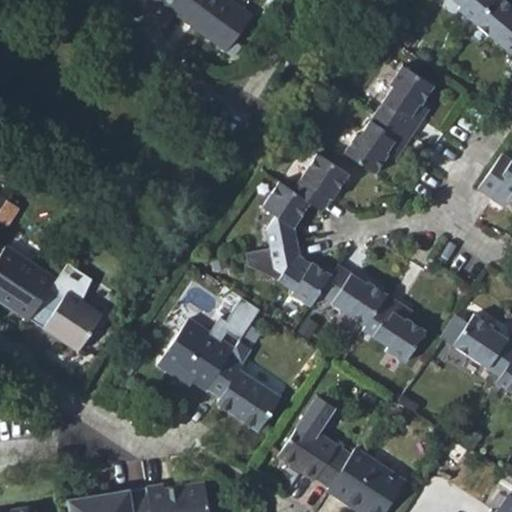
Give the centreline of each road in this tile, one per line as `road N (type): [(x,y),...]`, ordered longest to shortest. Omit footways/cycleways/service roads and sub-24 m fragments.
road 1 (residential): [(91,0),(260,121)]
road 2 (residential): [(85,452),(77,409),(0,353)]
road 3 (residential): [(323,0),(260,121)]
road 4 (residential): [(511,100),(438,212)]
road 5 (track): [(279,505),(176,437)]
